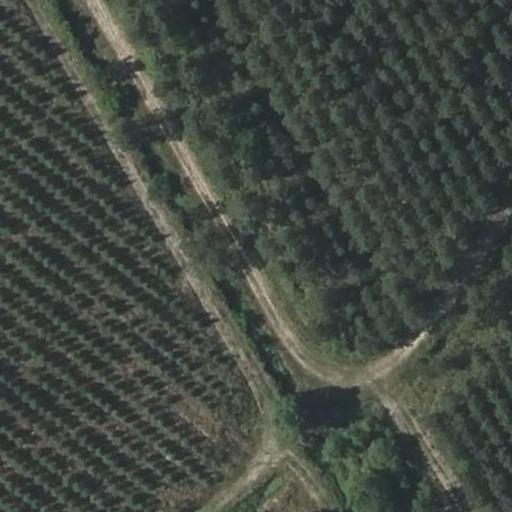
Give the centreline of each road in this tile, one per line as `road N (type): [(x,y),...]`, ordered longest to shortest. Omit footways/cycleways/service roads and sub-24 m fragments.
road 1 (track): [(400,357),(368,367),(304,351),(98,0)]
road 2 (track): [(490,511),(400,357),(478,276),(511,220)]
road 3 (track): [(347,511),(302,437),(206,511)]
